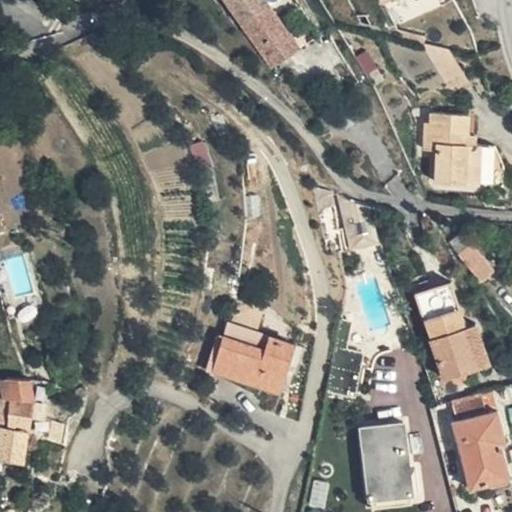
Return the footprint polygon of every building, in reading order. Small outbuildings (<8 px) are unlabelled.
[(221,0),(269,64),(295,44),(261,0),(221,0)] [(407,34),(428,40),(452,46),(446,37),(403,25),(407,34)] [(452,46),(428,40),(458,87),(474,77),(452,46)] [(434,118),(431,145),(446,147),(444,178),(511,181),(511,158),(504,141),(488,139),(489,130),(478,128),(479,111),(440,108),(439,119),(434,118)] [(202,140),(189,145),(196,166),(210,161),(202,140)] [(310,192),(312,200),(313,207),(325,207),(324,193),(308,188),(310,192)] [(360,223),(356,205),(347,201),(340,198),(346,225),(360,223)] [(383,247),(372,208),(356,205),(360,223),(346,225),(352,254),(383,247)] [(481,234),(461,248),(482,277),(502,263),(481,234)] [(426,290),(450,376),(498,363),(486,323),(476,325),(462,280),(426,290)] [(252,298),(242,318),(268,331),(278,310),(252,298)] [(357,317),(344,314),(339,329),(335,344),(329,383),(357,390),(367,349),(351,345),(357,317)] [(305,349),(268,331),(242,318),(236,315),(212,363),(264,388),(267,381),(285,391),(305,349)] [(0,388),(6,390),(3,418),(6,418),(5,425),(14,426),(34,429),(35,420),(38,421),(40,392),(35,371),(0,373),(0,388)] [(485,391),(456,398),(461,417),(456,418),(472,484),(487,481),(485,471),(508,465),(502,440),(508,439),(500,407),(490,410),(485,391)] [(368,494),(411,493),(410,462),(408,424),(365,425),(368,494)] [(6,450),(31,453),(34,429),(14,426),(5,425),(2,449),(6,450)] [(418,462),(410,462),(411,493),(419,492),(418,462)] [(399,505),(411,505),(411,493),(368,494),(368,495),(368,506),(399,505)]
